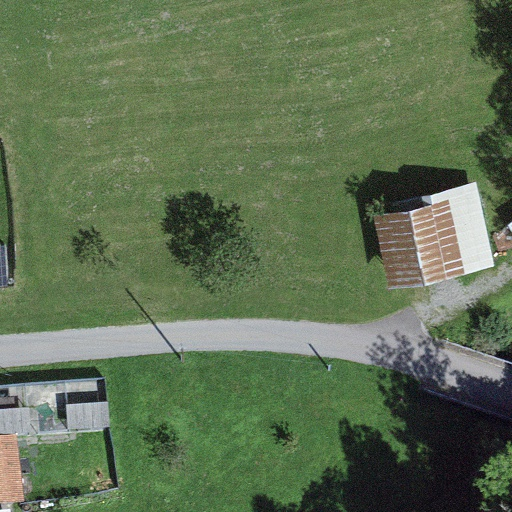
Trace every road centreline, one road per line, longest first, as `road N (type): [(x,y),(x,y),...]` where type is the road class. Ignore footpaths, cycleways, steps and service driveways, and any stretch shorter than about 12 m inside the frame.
road 1 (unclassified): [(0,346),(194,332),(306,334),(380,345),(511,389)]
road 2 (track): [(380,345),(511,275)]
